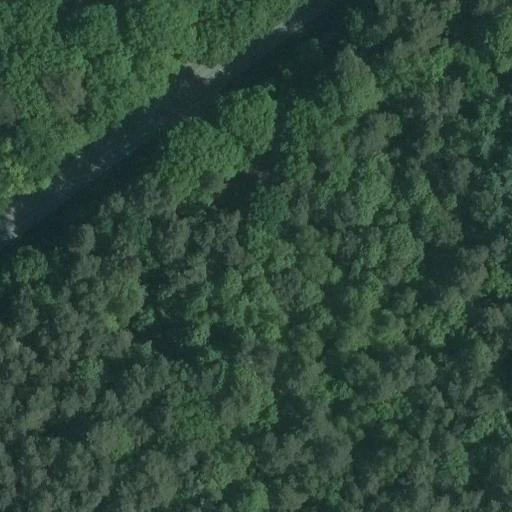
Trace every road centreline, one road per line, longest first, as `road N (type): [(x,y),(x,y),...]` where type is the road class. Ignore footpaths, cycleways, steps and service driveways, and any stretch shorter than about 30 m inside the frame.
road 1 (track): [(511,74),(254,183),(226,253),(165,341),(94,511)]
road 2 (tertiary): [(0,232),(313,0)]
